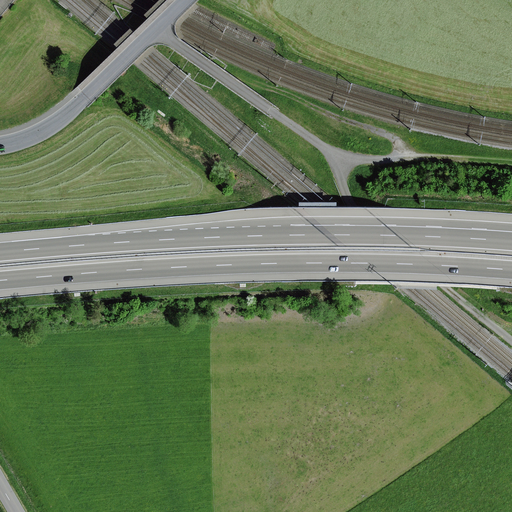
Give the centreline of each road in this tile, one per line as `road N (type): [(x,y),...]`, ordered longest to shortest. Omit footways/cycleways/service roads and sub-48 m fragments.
road 1 (motorway): [(511,242),(243,236),(0,252)]
road 2 (motorway): [(0,281),(271,264),(511,269)]
road 3 (track): [(155,30),(334,158),(350,203),(511,339)]
road 4 (unclassified): [(186,0),(64,116),(0,147)]
road 5 (track): [(334,158),(511,164)]
